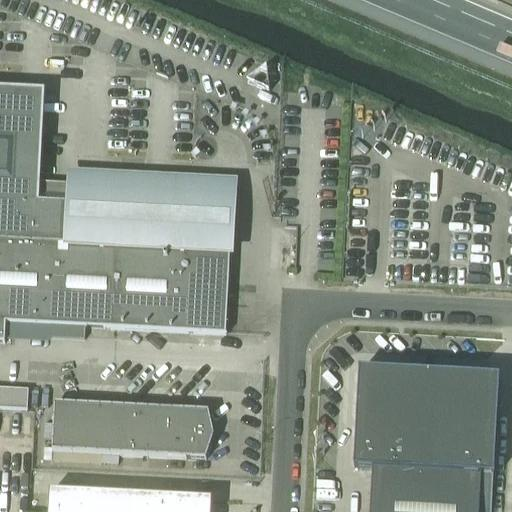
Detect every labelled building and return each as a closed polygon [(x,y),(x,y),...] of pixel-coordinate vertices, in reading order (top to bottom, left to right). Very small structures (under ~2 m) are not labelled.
[(37,106),(0,103),(0,345),(4,346),(5,326),(225,337),(233,196),(33,186),(37,106)] [(492,480),(498,382),(498,381),(358,374),(353,472),(371,473),(369,511),(477,511),(478,511),(487,511),(488,511),(490,480),(492,480)] [(0,420),(31,421),(31,399),(0,398),(0,420)] [(207,431),(211,430),(208,415),(188,414),(54,407),(52,455),(185,462),(185,461),(205,462),(210,448),(206,447),(207,431)] [(211,511),(211,503),(50,495),(48,511),(211,511)]
